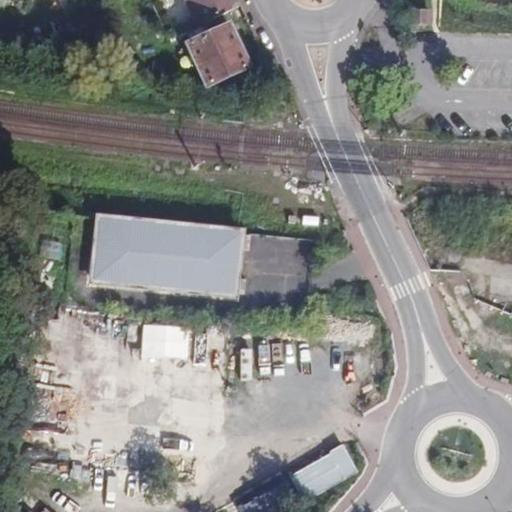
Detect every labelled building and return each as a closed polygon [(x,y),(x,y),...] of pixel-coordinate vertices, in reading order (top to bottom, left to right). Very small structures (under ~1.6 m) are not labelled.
[(191,0),(194,6),(191,8),(201,31),(245,11),(239,0),(191,0)] [(428,20),(409,20),(409,32),(428,32),(428,20)] [(247,68),(229,27),(186,46),(205,87),(247,68)] [(234,302),(241,234),(96,219),(89,287),(234,302)] [(186,360),(187,329),(140,326),(138,358),(186,360)] [(286,478),(300,504),(356,473),(341,447),(286,478)] [(299,511),(301,507),(286,485),(246,509),(242,511),(299,511)] [(46,511),(36,503),(28,511),(46,511)]
